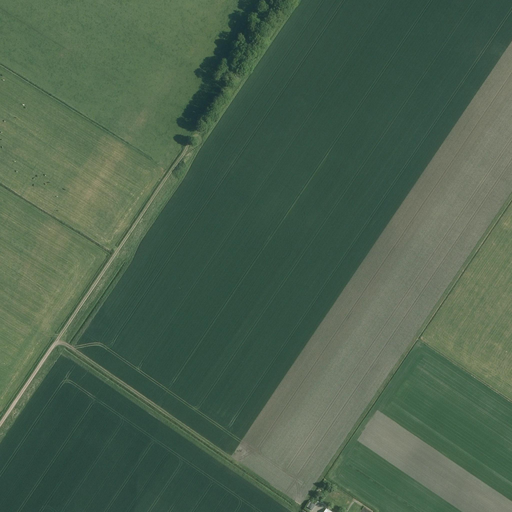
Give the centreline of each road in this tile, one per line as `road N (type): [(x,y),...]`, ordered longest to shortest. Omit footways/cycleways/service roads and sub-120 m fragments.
road 1 (track): [(55,342),(297,0)]
road 2 (track): [(0,425),(61,343),(293,501)]
